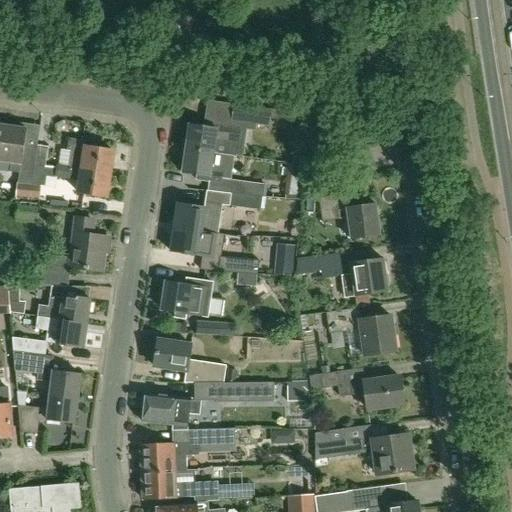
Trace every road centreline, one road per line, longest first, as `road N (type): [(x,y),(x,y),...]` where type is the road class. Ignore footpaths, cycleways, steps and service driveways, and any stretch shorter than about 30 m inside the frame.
road 1 (residential): [(106,456),(150,128),(135,107),(0,81)]
road 2 (residential): [(468,511),(419,173),(402,157),(322,143)]
road 3 (secondary): [(479,0),(511,217)]
